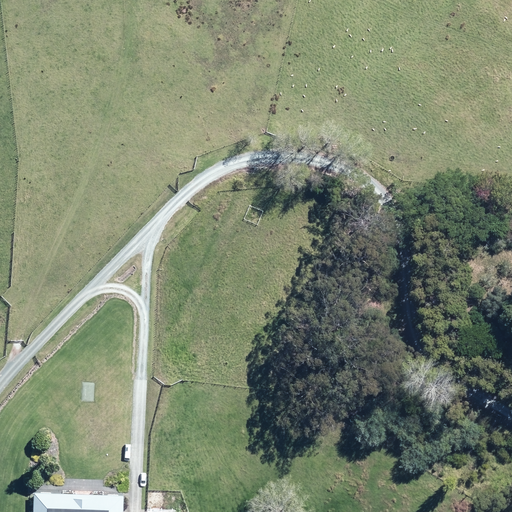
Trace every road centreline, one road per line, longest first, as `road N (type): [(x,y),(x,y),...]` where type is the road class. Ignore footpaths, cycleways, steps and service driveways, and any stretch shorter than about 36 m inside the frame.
road 1 (track): [(511,432),(457,410),(411,338),(387,238),(349,169),(255,166),(156,223),(0,385)]
road 2 (track): [(156,223),(133,511)]
